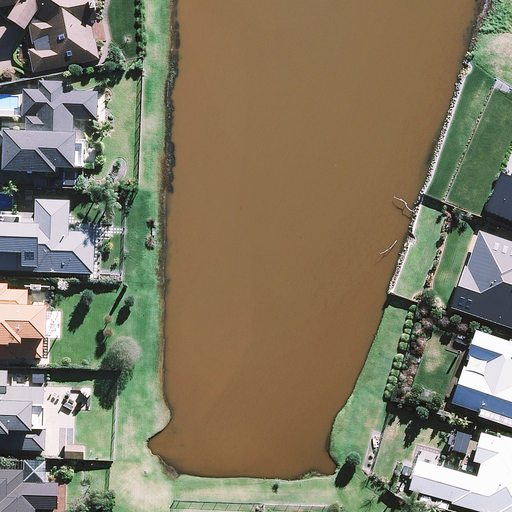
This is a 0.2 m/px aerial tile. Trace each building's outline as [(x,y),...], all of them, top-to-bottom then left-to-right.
[(0,0),(0,13),(20,10),(10,25),(28,36),(32,31),(36,50),(38,50),(39,53),(32,55),(37,79),(103,65),(95,28),(101,27),(94,0),(0,0)] [(29,139),(6,138),(5,174),(77,176),(78,141),(76,141),(77,124),(100,125),(101,98),(70,97),(70,87),(42,86),(42,96),(26,95),(25,122),(29,122),(29,139)] [(511,183),(504,180),(489,216),(511,225),(511,183)] [(0,275),(97,279),(99,238),(73,237),(74,207),(39,205),(38,224),(25,224),(25,231),(0,230),(0,275)] [(453,313),(511,332),(511,246),(483,237),(471,272),(468,271),(453,313)] [(0,364),(19,365),(19,363),(47,363),(49,314),(31,313),(31,295),(11,295),(12,290),(0,289),(0,364)] [(454,408),(511,427),(511,346),(479,335),(469,364),(486,370),(484,377),(467,371),(454,408)] [(0,454),(48,456),(49,434),(46,434),(48,393),(11,392),(11,377),(0,376),(0,454)] [(420,466),(412,494),(455,506),(455,508),(468,511),(511,511),(511,442),(505,440),(504,442),(485,437),(477,466),(484,468),(480,482),(420,466)] [(0,511),(60,511),(62,488),(48,487),(49,466),(27,466),(27,475),(0,474),(0,511)]
